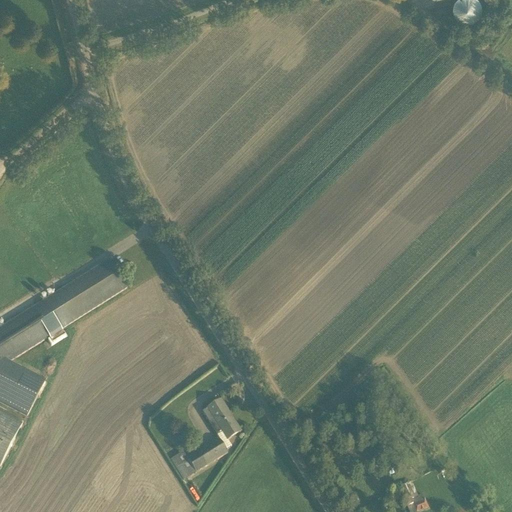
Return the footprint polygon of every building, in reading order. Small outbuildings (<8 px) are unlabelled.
[(455,15),(456,16),(457,18),(458,19),(460,20),(461,21),(463,22),(465,22),(467,22),(468,23),(470,22),(472,22),(474,21),(475,21),(477,19),(478,18),(480,17),(481,15),(481,14),(482,12),(482,10),(483,8),(483,7),(482,5),(482,3),(481,1),(480,0),(455,0),(454,2),(454,4),(453,6),(453,7),(453,9),(454,11),(454,13),(455,15)] [(0,360),(4,366),(127,289),(109,261),(0,329),(0,360)] [(0,374),(0,402),(29,417),(47,383),(14,367),(8,379),(0,374)] [(228,440),(240,432),(221,401),(202,412),(217,436),(223,432),(228,440)] [(0,467),(0,468),(22,426),(0,414),(0,467)] [(175,468),(184,481),(196,474),(195,473),(228,453),(219,440),(187,460),(175,468)] [(418,497),(414,489),(408,492),(411,498),(405,501),(408,509),(411,508),(412,511),(418,511),(429,508),(423,495),(418,497)]
